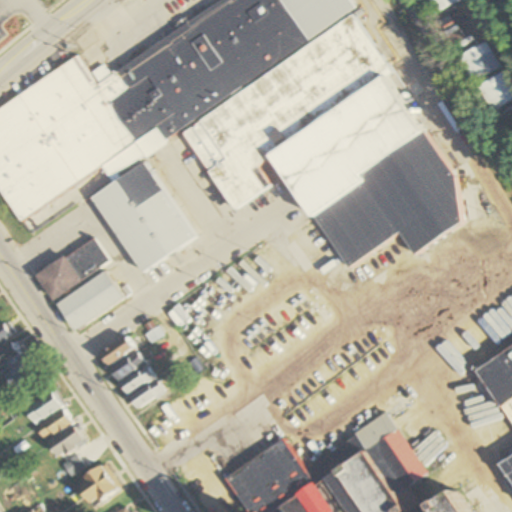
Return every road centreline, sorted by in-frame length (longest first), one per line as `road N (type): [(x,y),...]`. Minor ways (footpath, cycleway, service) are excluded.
road 1 (residential): [(138,465),(508,201)]
road 2 (residential): [(170,511),(0,259)]
road 3 (tertiary): [(0,77),(94,0)]
